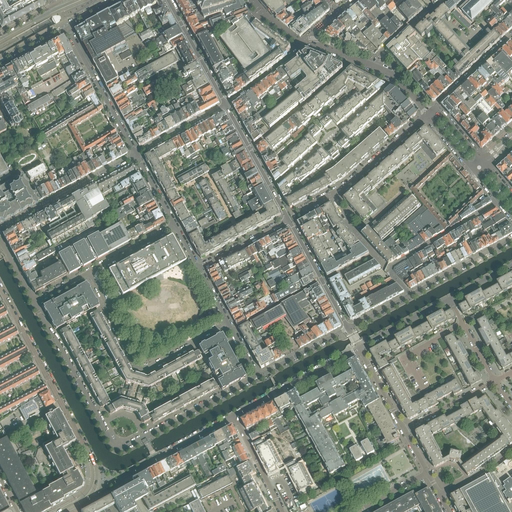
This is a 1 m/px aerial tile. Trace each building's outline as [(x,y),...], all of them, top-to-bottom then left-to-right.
[(45,4),(42,0),(0,0),(0,26),(1,28),(34,10),(35,10),(45,4)] [(130,19),(139,14),(141,18),(148,30),(149,29),(153,37),(154,36),(150,29),(144,17),(141,13),(134,0),(130,0),(123,5),(130,19)] [(152,8),(149,1),(148,0),(134,0),(141,13),(146,11),(145,12),(147,15),(149,16),(152,14),(155,12),(154,10),(154,9),(151,10),(151,9),(149,9),(152,8)] [(160,8),(158,4),(155,0),(148,0),(149,1),(152,8),(157,5),(158,9),(160,8)] [(190,5),(194,4),(192,0),(188,0),(177,3),(180,9),(190,5)] [(198,0),(199,2),(194,4),(190,5),(180,9),(181,10),(191,7),(196,5),(197,6),(198,7),(198,8),(199,10),(201,9),(202,14),(239,2),(238,1),(237,0),(198,0)] [(260,0),(261,1),(262,3),(274,16),(275,14),(277,17),(286,11),(284,8),(286,6),(281,0),(280,0),(260,0)] [(301,9),(315,0),(300,0),(300,1),(296,5),(300,10),(301,9)] [(305,15),(308,13),(311,11),(313,10),(311,7),(313,5),(314,4),(316,8),(319,6),(324,2),(323,0),(315,0),(301,9),(305,15)] [(374,9),(366,0),(363,0),(361,2),(360,2),(370,13),(373,11),(373,10),(374,9)] [(391,13),(380,0),(366,0),(374,9),(373,10),(373,11),(374,12),(377,15),(374,18),(380,25),(383,22),(382,20),(391,13)] [(396,8),(392,3),(390,1),(387,3),(384,0),(380,0),(391,13),(392,15),(401,24),(406,20),(396,8)] [(423,10),(413,0),(404,0),(402,2),(401,3),(396,8),(406,20),(408,22),(423,10)] [(456,7),(450,0),(444,6),(450,13),(453,10),(452,10),(456,7)] [(471,23),(493,3),(489,0),(470,0),(460,10),(471,23)] [(511,18),(509,15),(502,9),(507,3),(505,1),(504,0),(499,0),(493,6),(511,25),(511,18)] [(166,6),(164,1),(158,4),(160,8),(161,9),(166,6)] [(224,17),(246,9),(242,1),(239,2),(202,14),(196,16),(200,26),(206,24),(205,19),(212,17),(213,21),(224,17)] [(330,10),(327,6),(324,2),(319,6),(326,14),(329,11),(330,10)] [(380,25),(374,18),(370,13),(360,2),(355,7),(364,18),(371,25),(373,27),(373,26),(383,38),(388,33),(380,25)] [(137,31),(130,19),(123,5),(116,8),(109,12),(120,32),(123,38),(136,31),(137,31)] [(202,14),(201,9),(199,10),(193,11),(192,9),(198,8),(198,7),(197,6),(196,5),(191,7),(181,10),(186,19),(196,16),(202,14)] [(158,17),(169,11),(166,6),(161,9),(155,13),(158,17)] [(282,23),(294,14),(295,14),(292,10),(293,10),(296,8),(294,6),(291,8),(286,11),(277,17),(276,17),(277,18),(276,18),(282,23)] [(326,14),(319,6),(316,8),(318,10),(315,12),(321,19),(326,14)] [(456,36),(443,23),(446,20),(448,22),(450,20),(448,17),(448,18),(447,17),(450,14),(450,13),(444,6),(442,8),(442,7),(430,18),(429,17),(416,29),(415,31),(423,40),(424,40),(422,38),(425,35),(426,36),(425,36),(428,38),(430,36),(428,34),(433,29),(436,32),(448,44),(456,36)] [(511,28),(511,25),(493,6),(490,9),(495,15),(491,18),(492,19),(486,24),(492,29),(495,26),(496,26),(498,25),(495,22),(499,19),(503,24),(510,30),(511,28)] [(364,18),(355,7),(353,9),(351,11),(360,21),(364,18)] [(238,22),(244,19),(250,16),(246,9),(224,17),(213,21),(210,22),(213,30),(216,29),(217,30),(219,29),(219,28),(222,27),(223,28),(231,24),(238,22)] [(471,26),(456,10),(455,11),(455,10),(452,14),(468,30),(471,27),(470,26),(471,26)] [(172,16),(171,15),(169,11),(158,17),(161,24),(163,26),(168,23),(167,19),(172,16)] [(321,19),(315,12),(313,14),(311,11),(308,13),(316,23),(321,19)] [(368,31),(360,22),(360,21),(351,11),(347,14),(346,15),(354,23),(361,32),(364,35),(368,31)] [(120,32),(109,12),(98,18),(106,33),(108,37),(109,38),(115,34),(120,32)] [(316,23),(308,13),(305,15),(307,18),(305,20),(311,27),(316,23)] [(403,27),(401,24),(392,15),(391,13),(382,20),(383,22),(380,25),(388,33),(391,37),(398,32),(403,27)] [(298,23),(296,21),(299,19),(294,14),(282,23),(287,27),(290,29),(298,23)] [(361,32),(354,23),(346,15),(341,19),(339,20),(350,33),(354,36),(355,37),(361,32)] [(178,28),(174,19),(172,16),(167,19),(168,23),(171,27),(173,31),(178,28)] [(200,26),(196,16),(186,19),(191,29),(200,26)] [(291,50),(290,49),(262,28),(257,24),(255,22),(250,17),(250,16),(244,19),(245,20),(239,24),(238,22),(231,24),(232,25),(234,28),(220,38),(245,71),(243,73),(241,75),(243,77),(244,76),(250,84),(287,56),(287,55),(286,54),(287,54),(291,50)] [(311,27),(305,20),(302,17),(299,19),(296,21),(298,23),(306,32),(311,27)] [(123,38),(120,32),(115,34),(109,38),(108,37),(106,33),(98,18),(87,24),(95,39),(84,45),(86,48),(89,54),(92,59),(94,62),(106,56),(115,51),(117,54),(121,51),(122,53),(129,49),(126,44),(123,38)] [(499,19),(496,21),(498,23),(498,22),(501,24),(499,26),(500,27),(506,34),(510,30),(503,24),(499,19)] [(345,37),(350,33),(339,20),(334,24),(333,25),(345,37)] [(213,31),(213,30),(210,22),(207,23),(206,24),(200,26),(191,29),(196,38),(197,39),(207,34),(208,34),(207,34),(208,34),(210,33),(213,31)] [(306,32),(298,23),(290,29),(300,37),(306,32)] [(87,24),(77,29),(76,30),(80,38),(80,39),(82,42),(82,41),(83,44),(84,45),(95,39),(87,24)] [(351,46),(354,36),(350,33),(345,37),(333,25),(328,30),(335,35),(343,43),(351,46)] [(381,48),(391,37),(388,33),(383,38),(373,26),(373,27),(368,31),(364,35),(361,32),(355,37),(358,41),(368,52),(375,55),(378,51),(381,48)] [(506,34),(500,27),(499,26),(493,31),(494,31),(501,38),(501,39),(506,34)] [(161,48),(183,37),(178,28),(173,31),(157,40),(161,48)] [(429,54),(420,43),(423,40),(415,31),(414,30),(413,31),(409,28),(386,49),(390,53),(389,53),(407,73),(418,63),(422,67),(425,64),(427,62),(424,59),(429,54)] [(153,37),(149,29),(148,30),(139,35),(143,42),(153,37)] [(335,35),(328,30),(325,33),(325,34),(332,39),(335,35)] [(461,76),(482,56),(499,40),(501,38),(494,31),(491,34),(490,33),(488,31),(485,33),(488,35),(470,52),(456,36),(448,44),(459,57),(462,59),(457,64),(455,62),(453,64),(455,66),(456,67),(453,70),(456,73),(460,77),(461,76)] [(224,64),(211,39),(214,37),(212,35),(209,37),(209,36),(208,34),(207,34),(208,34),(207,34),(197,39),(214,70),(224,64)] [(80,69),(63,37),(51,44),(60,60),(65,69),(66,71),(69,76),(75,73),(80,70),(80,69)] [(174,48),(186,42),(186,41),(183,37),(161,48),(163,52),(159,54),(160,57),(164,55),(174,49),(174,48)] [(368,52),(358,41),(356,48),(368,52)] [(196,60),(192,53),(186,43),(186,42),(174,48),(174,49),(176,49),(185,66),(186,67),(197,62),(196,60)] [(511,43),(511,42),(501,50),(511,61),(511,43)] [(60,60),(51,44),(45,47),(47,50),(56,66),(59,65),(57,61),(60,60)] [(57,68),(56,66),(47,50),(45,47),(40,50),(34,53),(28,56),(36,72),(40,77),(57,68)] [(304,102),(334,76),(340,71),(343,68),(343,66),(333,61),(306,50),(286,65),(282,69),(285,73),(295,87),(293,88),(296,92),(304,102)] [(511,61),(501,50),(491,60),(507,77),(511,72),(511,61)] [(132,56),(129,51),(120,56),(123,61),(132,56)] [(180,61),(174,51),(172,52),(172,53),(168,56),(173,65),(180,61)] [(453,75),(446,68),(437,58),(432,53),(431,52),(429,54),(424,59),(427,62),(425,64),(430,70),(432,72),(434,70),(450,86),(460,77),(456,73),(453,75)] [(36,72),(28,56),(22,60),(24,63),(28,70),(31,69),(33,73),(36,72)] [(116,73),(114,70),(111,65),(109,61),(108,59),(106,56),(94,62),(99,72),(99,71),(102,76),(105,82),(104,82),(107,86),(117,80),(119,79),(117,75),(117,76),(115,73),(116,73)] [(173,65),(168,56),(163,58),(168,67),(173,65)] [(168,67),(163,58),(159,61),(164,70),(168,67)] [(227,70),(226,67),(230,65),(231,67),(232,67),(233,66),(235,67),(238,65),(236,64),(237,63),(234,59),(224,64),(214,70),(217,77),(226,70),(227,70)] [(28,70),(24,63),(22,60),(17,62),(25,78),(28,76),(25,72),(28,70)] [(507,77),(491,60),(486,65),(504,84),(509,80),(507,77)] [(164,70),(159,61),(154,63),(159,72),(164,70)] [(25,78),(17,62),(11,66),(29,100),(30,99),(32,99),(35,97),(32,90),(31,88),(30,87),(25,78)] [(204,75),(202,71),(197,62),(186,67),(186,69),(184,70),(178,73),(178,74),(167,81),(170,86),(182,80),(181,79),(184,77),(185,79),(183,80),(186,86),(194,82),(194,81),(204,75)] [(159,72),(154,63),(151,65),(150,66),(153,72),(154,75),(159,72)] [(411,77),(421,68),(422,67),(418,63),(407,73),(411,77)] [(486,65),(482,69),(504,94),(505,95),(510,90),(507,87),(504,90),(501,87),(504,84),(486,65)] [(29,100),(11,66),(0,71),(0,72),(5,83),(7,82),(7,83),(9,82),(7,80),(8,80),(7,79),(9,77),(11,81),(17,91),(20,97),(22,101),(24,105),(30,103),(28,100),(29,100)] [(153,72),(150,66),(135,75),(135,76),(138,80),(142,78),(148,75),(153,72)] [(250,84),(244,76),(243,77),(241,75),(239,76),(232,67),(231,67),(229,68),(228,69),(231,74),(234,78),(234,79),(235,81),(236,82),(242,90),(250,84)] [(354,77),(357,70),(352,68),(348,71),(354,77)] [(425,77),(427,75),(426,74),(421,68),(411,77),(415,81),(418,86),(422,82),(425,80),(424,78),(425,77)] [(295,87),(285,73),(282,69),(277,72),(287,87),(290,91),(293,88),(295,87)] [(504,94),(482,69),(477,73),(500,98),(504,94)] [(231,74),(229,75),(226,70),(217,77),(223,87),(234,79),(234,78),(231,74)] [(358,87),(362,78),(364,74),(357,70),(354,77),(352,81),(355,83),(354,85),(358,87)] [(450,86),(434,70),(432,72),(430,70),(426,74),(427,75),(425,77),(442,94),(450,86)] [(354,85),(355,83),(352,81),(354,77),(348,71),(335,82),(343,91),(346,88),(349,92),(353,89),(354,91),(356,89),(362,96),(368,91),(366,89),(361,86),(361,88),(358,87),(354,85)] [(17,91),(11,81),(9,82),(7,83),(7,82),(5,83),(0,72),(0,101),(10,97),(12,95),(13,94),(14,94),(16,93),(17,91)] [(71,79),(71,80),(74,86),(86,78),(82,72),(72,79),(71,79)] [(287,87),(277,72),(274,74),(284,89),(287,87)] [(123,83),(131,78),(129,73),(119,79),(117,80),(107,86),(109,91),(123,83)] [(500,98),(477,73),(472,77),(491,98),(497,105),(500,102),(502,100),(500,98)] [(284,89),(274,74),(271,76),(277,85),(279,87),(278,87),(282,91),(284,89)] [(366,89),(371,78),(364,74),(362,78),(358,87),(361,88),(361,86),(366,89)] [(187,96),(209,85),(204,75),(194,81),(194,82),(186,86),(182,88),(187,96)] [(126,87),(138,80),(135,76),(131,78),(123,83),(125,85),(126,87)] [(280,93),(275,86),(277,85),(271,76),(266,80),(280,99),(282,97),(280,94),(280,93)] [(442,94),(425,77),(424,78),(425,80),(422,82),(430,90),(437,98),(442,94)] [(491,98),(472,77),(468,82),(486,102),(491,98)] [(69,98),(89,85),(86,78),(74,86),(72,87),(70,89),(67,91),(65,92),(69,98)] [(368,91),(373,87),(379,82),(371,78),(366,89),(368,91)] [(233,84),(232,83),(235,81),(234,79),(223,87),(228,97),(230,97),(236,94),(242,90),(236,82),(233,84)] [(280,99),(266,80),(262,84),(275,102),(280,99)] [(343,91),(335,82),(324,92),(331,101),(334,98),(335,99),(340,95),(340,94),(343,91)] [(377,92),(385,85),(379,82),(373,87),(377,92)] [(430,90),(422,82),(418,86),(426,94),(430,90)] [(486,102),(468,82),(461,88),(476,106),(484,115),(488,120),(496,113),(491,108),(486,102)] [(122,90),(121,88),(125,85),(123,83),(109,91),(112,96),(122,90)] [(145,93),(149,90),(153,88),(151,84),(143,89),(145,93)] [(275,102),(262,84),(257,87),(263,97),(265,95),(269,99),(272,104),(275,102)] [(69,98),(72,102),(73,101),(80,97),(92,90),(89,85),(69,98)] [(202,99),(213,92),(209,85),(187,96),(185,97),(187,100),(190,106),(196,102),(195,102),(194,99),(200,96),(202,99)] [(116,104),(135,92),(138,90),(136,87),(134,86),(123,93),(123,91),(122,90),(112,96),(113,97),(114,99),(116,104)] [(260,99),(263,97),(257,87),(251,91),(258,100),(257,100),(259,102),(261,105),(263,109),(265,107),(266,107),(262,101),(260,99)] [(366,102),(372,96),(377,92),(373,87),(368,91),(362,96),(362,97),(365,101),(366,102)] [(414,111),(411,107),(410,107),(408,106),(408,105),(408,104),(399,93),(398,93),(398,92),(397,92),(396,91),(396,92),(395,91),(396,90),(390,88),(384,94),(383,105),(383,107),(384,106),(385,107),(384,108),(389,113),(389,114),(395,120),(394,120),(401,128),(416,115),(414,111)] [(476,106),(461,88),(454,95),(470,112),(476,106)] [(86,99),(94,94),(92,90),(80,97),(82,102),(86,99)] [(437,98),(430,90),(426,94),(432,101),(434,101),(437,98)] [(261,105),(259,102),(257,100),(258,100),(251,91),(245,96),(252,106),(254,110),(256,108),(257,110),(261,107),(259,106),(261,105)] [(119,108),(131,101),(134,99),(138,96),(135,92),(116,104),(119,108)] [(199,108),(217,98),(213,92),(202,99),(201,99),(204,103),(202,104),(202,103),(201,103),(200,100),(195,102),(196,102),(199,108)] [(270,128),(298,105),(299,104),(300,105),(304,102),(296,92),(270,113),(268,111),(261,117),(262,119),(270,128)] [(331,101),(324,92),(315,99),(323,109),(327,105),(330,108),(334,104),(331,101)] [(97,100),(96,98),(94,94),(86,99),(88,102),(90,101),(91,103),(92,104),(97,100)] [(365,101),(362,97),(359,94),(357,95),(357,94),(354,96),(361,104),(365,101)] [(52,100),(49,95),(45,97),(50,105),(54,103),(52,100)] [(187,121),(176,101),(173,95),(168,98),(166,95),(163,97),(167,104),(168,104),(170,107),(171,107),(175,113),(181,124),(187,121)] [(454,95),(449,99),(457,108),(459,106),(461,108),(460,108),(459,109),(465,116),(466,116),(469,119),(475,125),(478,122),(477,121),(477,120),(471,113),(470,112),(454,95)] [(249,109),(248,110),(250,113),(251,114),(252,115),(256,112),(254,110),(252,106),(245,96),(240,99),(244,105),(245,106),(246,105),(249,109)] [(361,104),(354,96),(350,100),(357,108),(361,104)] [(17,112),(16,110),(15,110),(12,105),(14,104),(11,98),(10,97),(0,101),(2,106),(4,109),(3,109),(10,120),(8,121),(9,123),(11,127),(14,126),(15,126),(17,127),(19,126),(20,123),(23,121),(21,117),(19,118),(16,113),(17,112)] [(50,105),(45,97),(41,99),(46,107),(50,105)] [(160,109),(157,104),(158,103),(155,98),(146,104),(149,109),(151,108),(153,113),(159,110),(159,111),(161,114),(162,117),(168,113),(166,109),(165,107),(161,110),(160,108),(160,109)] [(195,116),(190,106),(187,100),(186,101),(185,101),(183,98),(181,99),(192,118),(195,116)] [(201,113),(219,103),(217,98),(199,108),(201,113)] [(511,121),(497,105),(491,98),(486,102),(491,108),(494,106),(500,113),(498,115),(507,126),(511,121)] [(46,107),(41,99),(37,101),(42,109),(46,107)] [(138,110),(146,104),(144,99),(143,99),(134,106),(122,113),(124,118),(138,110)] [(192,118),(181,99),(180,100),(180,99),(176,101),(187,121),(192,118)] [(236,111),(244,105),(240,99),(233,104),(233,106),(236,111)] [(323,109),(315,99),(307,106),(310,110),(309,110),(309,111),(309,112),(310,112),(313,115),(314,117),(323,109)] [(383,110),(383,107),(383,105),(378,99),(371,105),(370,106),(371,107),(377,114),(378,115),(383,110)] [(457,108),(449,99),(442,105),(451,115),(456,111),(455,110),(457,108)] [(357,108),(350,100),(346,103),(353,111),(357,108)] [(42,109),(37,101),(33,104),(38,112),(42,109)] [(122,113),(134,106),(132,104),(131,101),(119,108),(122,113)] [(201,113),(199,108),(196,102),(190,106),(195,116),(201,113)] [(511,120),(511,111),(509,109),(506,112),(503,109),(505,108),(500,102),(497,105),(511,121),(511,120)] [(353,111),(346,103),(342,107),(349,115),(353,111)] [(38,112),(33,104),(29,106),(34,114),(38,112)] [(248,110),(249,109),(246,105),(245,106),(244,105),(236,111),(239,116),(248,110)] [(34,114),(29,106),(26,108),(30,116),(34,114)] [(309,110),(310,110),(307,106),(303,110),(302,110),(309,118),(313,115),(310,112),(309,112),(309,111),(309,110)] [(349,115),(342,107),(341,106),(333,113),(333,114),(341,122),(349,115)] [(175,113),(171,107),(170,107),(166,109),(168,113),(169,116),(175,113)] [(377,114),(371,107),(367,110),(374,118),(376,116),(375,115),(377,114)] [(136,117),(140,114),(146,111),(147,110),(146,108),(139,112),(138,110),(124,118),(127,122),(136,117)] [(248,110),(239,116),(240,117),(244,125),(254,117),(253,116),(252,115),(251,114),(251,115),(252,117),(251,117),(250,115),(249,116),(248,115),(250,113),(248,110)] [(303,126),(310,120),(309,118),(302,110),(298,114),(298,113),(294,116),(303,126)] [(374,118),(367,110),(363,114),(369,121),(371,120),(374,118)] [(142,119),(146,117),(147,116),(148,115),(146,111),(140,114),(141,116),(137,118),(136,117),(127,122),(128,126),(136,122),(138,121),(142,119)] [(460,115),(457,112),(456,111),(451,115),(455,120),(460,115)] [(176,127),(169,116),(168,113),(162,117),(170,130),(176,127)] [(181,124),(175,113),(169,116),(176,127),(181,124)] [(219,123),(222,122),(221,121),(224,120),(223,120),(227,117),(225,114),(223,113),(212,120),(215,126),(218,127),(219,128),(220,128),(219,126),(220,125),(219,123)] [(498,115),(496,113),(488,120),(500,132),(506,127),(507,126),(498,115)] [(162,135),(154,122),(151,115),(150,114),(148,115),(147,116),(149,120),(153,129),(152,129),(153,130),(157,137),(162,135)] [(170,130),(162,117),(161,114),(157,116),(158,117),(166,132),(170,130)] [(262,120),(259,117),(258,114),(254,117),(244,125),(247,131),(254,126),(258,123),(262,120)] [(341,122),(333,114),(329,117),(328,116),(327,117),(324,114),(319,119),(318,119),(318,120),(321,123),(320,124),(324,128),(332,122),(333,122),(337,126),(341,122)] [(369,121),(363,114),(359,118),(366,126),(368,123),(367,123),(369,121)] [(461,127),(469,119),(466,116),(465,116),(463,118),(460,115),(455,120),(461,127)] [(484,115),(477,121),(478,122),(483,127),(493,139),(500,132),(488,120),(484,115)] [(303,126),(294,116),(290,120),(297,128),(298,130),(303,126)] [(166,132),(158,117),(156,118),(157,120),(154,122),(162,135),(166,132)] [(228,119),(227,117),(223,120),(224,120),(221,121),(222,122),(219,123),(220,125),(221,127),(230,122),(228,119)] [(366,126),(359,118),(354,121),(361,128),(362,127),(363,128),(366,126)] [(471,128),(475,125),(469,119),(461,127),(467,133),(472,129),(471,128)] [(221,133),(219,128),(218,127),(215,126),(212,120),(206,123),(202,125),(207,135),(210,139),(214,137),(221,133)] [(297,128),(290,120),(286,123),(292,131),(293,132),(297,128)] [(401,128),(394,120),(390,124),(391,125),(397,132),(401,128)] [(363,130),(361,128),(354,121),(346,128),(354,137),(354,138),(363,130)] [(221,133),(233,127),(230,122),(221,127),(220,128),(219,128),(221,133)] [(397,132),(391,125),(388,122),(385,125),(387,128),(388,128),(393,135),(397,132)] [(477,133),(483,127),(478,122),(475,125),(471,128),(472,129),(467,133),(471,138),(477,133)] [(132,133),(145,126),(144,123),(141,124),(140,124),(138,125),(130,129),(132,133)] [(157,137),(153,130),(151,131),(151,130),(150,127),(151,126),(150,123),(145,126),(147,129),(150,135),(153,139),(157,137)] [(292,131),(286,123),(283,126),(290,136),(292,137),(293,136),(290,133),(292,131)] [(313,138),(320,132),(321,132),(317,127),(316,128),(313,124),(306,130),(306,131),(308,133),(308,134),(308,135),(309,135),(305,139),(312,147),(313,148),(317,144),(313,140),(314,139),(314,138),(313,138)] [(210,139),(207,135),(202,125),(198,128),(203,137),(205,136),(208,141),(206,142),(210,150),(215,147),(214,147),(212,143),(210,139)] [(143,132),(142,130),(146,128),(147,129),(145,126),(132,133),(134,137),(143,133),(143,132)] [(251,138),(264,127),(263,126),(259,129),(258,128),(256,129),(254,126),(247,131),(251,138)] [(254,143),(268,131),(265,126),(264,127),(251,138),(254,143)] [(290,136),(283,126),(274,133),(282,142),(290,136)] [(446,149),(431,132),(426,126),(409,141),(415,148),(412,151),(414,154),(421,148),(433,161),(445,150),(446,149)] [(216,140),(235,131),(233,127),(221,133),(214,137),(216,140)] [(493,139),(483,127),(477,133),(480,135),(481,134),(488,143),(493,139)] [(210,150),(206,142),(203,137),(198,128),(194,130),(200,142),(203,147),(205,146),(208,151),(210,150)] [(350,140),(354,137),(346,128),(342,132),(345,136),(345,137),(339,143),(338,144),(342,148),(343,148),(346,151),(353,145),(350,143),(351,142),(350,141),(350,140)] [(388,128),(387,128),(384,132),(389,138),(393,135),(388,128)] [(137,142),(150,135),(147,129),(144,131),(146,134),(144,135),(143,133),(134,137),(137,142)] [(342,179),(346,176),(351,172),(350,172),(354,169),(357,166),(362,162),(362,161),(368,156),(369,156),(373,152),(379,146),(380,146),(385,142),(384,142),(387,139),(388,140),(388,139),(380,129),(354,152),(351,154),(349,156),(346,159),(334,169),(332,166),(321,172),(322,173),(320,174),(309,184),(304,187),(294,192),(291,194),(284,198),(288,205),(289,206),(292,207),(342,179)] [(200,142),(194,130),(189,132),(200,151),(202,150),(198,142),(198,141),(199,143),(200,142)] [(219,147),(238,137),(235,131),(216,140),(217,141),(216,142),(218,145),(219,147)] [(200,151),(189,132),(185,134),(195,154),(200,151)] [(282,142),(274,133),(265,140),(273,149),(282,142)] [(488,143),(481,134),(480,135),(477,133),(471,138),(480,148),(482,148),(488,143)] [(106,143),(108,142),(109,143),(118,138),(116,134),(111,137),(106,139),(102,142),(98,145),(96,146),(97,149),(98,149),(106,144),(106,143)] [(195,154),(185,134),(181,137),(191,156),(190,157),(191,159),(192,158),(193,159),(197,157),(195,154)] [(141,146),(153,139),(150,135),(137,142),(139,146),(141,146)] [(191,156),(181,137),(177,139),(185,155),(186,159),(190,157),(191,156)] [(231,147),(240,141),(238,137),(219,147),(222,152),(227,149),(226,147),(230,145),(231,147)] [(104,152),(120,142),(118,138),(109,143),(104,146),(105,148),(102,150),(104,152)] [(312,147),(305,139),(304,138),(296,145),(297,147),(304,154),(312,147)] [(185,155),(177,139),(172,141),(177,151),(178,152),(178,153),(178,154),(179,154),(180,156),(180,157),(181,158),(185,155)] [(265,140),(264,141),(268,147),(270,149),(272,152),(273,151),(272,150),(273,149),(265,140)] [(174,153),(177,151),(172,141),(162,147),(165,153),(169,161),(176,157),(174,153)] [(246,152),(241,142),(240,141),(231,147),(230,145),(226,147),(227,149),(222,152),(225,157),(229,155),(231,153),(234,158),(236,157),(245,152),(246,152)] [(412,151),(415,148),(409,141),(397,151),(405,160),(407,158),(408,159),(411,156),(414,154),(412,151)] [(112,152),(123,146),(120,142),(104,152),(107,156),(108,156),(112,153),(112,152)] [(86,145),(85,146),(81,149),(83,153),(85,152),(89,150),(86,145)] [(127,154),(125,151),(123,147),(123,146),(112,152),(112,153),(116,160),(127,154)] [(169,161),(165,153),(162,147),(145,157),(151,168),(161,163),(159,160),(162,159),(165,163),(169,161)] [(304,154),(297,147),(293,150),(300,158),(304,154)] [(341,156),(340,156),(337,152),(338,152),(334,147),(327,154),(327,153),(326,153),(325,153),(322,149),(317,153),(318,153),(325,162),(329,158),(330,159),(331,159),(332,159),(333,160),(334,162),(341,156)] [(90,151),(92,150),(91,149),(89,150),(85,152),(86,154),(88,158),(89,160),(94,157),(94,156),(92,156),(90,151)] [(300,158),(293,150),(289,154),(296,161),(300,158)] [(270,154),(268,151),(267,152),(266,151),(260,155),(263,159),(272,153),(272,152),(270,153),(270,154)] [(405,160),(397,151),(385,161),(393,170),(397,167),(398,168),(401,165),(403,166),(404,166),(402,164),(403,164),(402,163),(405,160)] [(111,162),(108,156),(107,156),(104,152),(100,154),(107,165),(111,162)] [(242,168),(252,162),(247,153),(246,152),(245,152),(236,157),(236,158),(237,160),(232,163),(228,165),(232,173),(233,173),(235,171),(238,170),(242,168)] [(277,159),(274,153),(273,153),(272,153),(263,159),(266,165),(277,159)] [(325,162),(318,153),(310,161),(317,169),(318,170),(326,163),(325,162)] [(95,171),(89,160),(88,158),(86,160),(83,154),(80,155),(91,174),(95,171)] [(107,165),(100,154),(96,157),(102,167),(107,165)] [(296,161),(289,154),(285,157),(292,165),(296,161)] [(91,174),(80,155),(75,158),(86,176),(91,174)] [(102,167),(96,157),(94,157),(89,160),(95,171),(102,167)] [(292,165),(285,157),(283,159),(281,161),(288,169),(292,165)] [(86,176),(75,158),(72,159),(76,166),(77,166),(77,168),(75,170),(81,179),(86,176)] [(280,164),(279,162),(277,159),(266,165),(269,170),(280,164)] [(511,165),(506,159),(503,162),(508,168),(511,171),(511,165)] [(81,179),(75,170),(75,168),(73,165),(70,161),(66,163),(77,181),(81,179)] [(288,169),(281,161),(279,162),(280,164),(282,167),(280,168),(285,174),(289,170),(288,169)] [(317,169),(310,161),(306,164),(313,172),(315,170),(317,169)] [(384,180),(389,176),(388,175),(393,170),(385,161),(372,173),(373,174),(379,182),(383,179),(384,180)] [(256,170),(254,166),(252,162),(242,168),(246,175),(245,176),(256,170)] [(508,168),(503,162),(502,163),(496,168),(501,174),(508,168)] [(64,165),(60,167),(62,171),(70,185),(77,181),(66,163),(63,164),(64,165)] [(167,174),(164,169),(165,168),(163,166),(162,166),(161,163),(151,168),(157,180),(167,174)] [(209,172),(204,163),(200,166),(204,175),(209,172)] [(60,190),(51,173),(47,175),(46,173),(47,172),(43,164),(25,174),(23,175),(27,183),(33,194),(38,202),(40,201),(60,190)] [(138,173),(132,164),(129,166),(134,176),(138,173)] [(271,174),(280,168),(282,167),(280,164),(269,170),(269,171),(271,174)] [(313,172),(306,164),(302,168),(307,174),(309,176),(313,172)] [(65,187),(61,180),(58,182),(55,175),(55,174),(53,171),(58,168),(57,166),(53,168),(52,168),(52,169),(49,170),(50,170),(50,172),(51,173),(60,190),(65,187)] [(134,176),(129,166),(125,167),(131,177),(134,176)] [(204,175),(200,166),(195,168),(200,177),(204,175)] [(225,180),(229,177),(232,176),(228,168),(229,168),(228,166),(221,169),(222,171),(215,175),(212,177),(213,178),(216,184),(225,180)] [(5,173),(8,171),(6,167),(0,170),(0,175),(0,176),(2,175),(5,173)] [(131,177),(125,167),(122,169),(126,176),(128,175),(128,176),(128,177),(128,178),(128,179),(131,177)] [(200,177),(195,168),(191,171),(195,180),(200,177)] [(285,174),(280,168),(271,174),(275,181),(276,181),(285,174)] [(307,174),(302,168),(297,171),(300,174),(304,179),(309,176),(307,174)] [(505,178),(511,172),(511,171),(508,168),(501,174),(505,178)] [(126,176),(122,169),(119,171),(125,181),(127,179),(127,178),(126,179),(125,178),(125,177),(126,176)] [(249,180),(259,175),(256,170),(245,176),(247,180),(249,179),(249,180)] [(70,185),(62,171),(57,174),(59,177),(60,177),(61,180),(65,187),(70,185)] [(125,181),(119,171),(116,172),(120,179),(121,179),(122,180),(122,181),(121,181),(122,183),(125,181)] [(195,180),(191,171),(186,173),(191,182),(195,180)] [(304,179),(300,174),(297,171),(296,173),(293,175),(297,179),(300,183),(304,179)] [(120,179),(116,172),(113,174),(119,185),(121,183),(121,182),(120,182),(119,181),(119,182),(118,180),(120,179)] [(129,185),(127,182),(128,182),(128,181),(129,180),(132,185),(135,184),(141,181),(138,173),(134,176),(131,177),(128,179),(127,179),(125,181),(122,183),(121,183),(119,185),(116,186),(115,187),(114,187),(114,188),(113,189),(115,193),(117,192),(129,185)] [(191,182),(186,173),(182,176),(187,184),(191,182)] [(369,193),(377,186),(376,185),(379,182),(373,174),(372,173),(361,183),(369,193)] [(473,181),(470,177),(469,176),(467,173),(466,173),(464,174),(462,176),(463,177),(469,184),(473,181)] [(119,185),(113,174),(110,176),(114,183),(115,182),(116,183),(115,184),(116,185),(115,185),(116,186),(119,185)] [(172,184),(170,180),(170,179),(169,176),(168,177),(167,174),(157,180),(163,190),(172,184)] [(297,179),(293,175),(292,174),(284,181),(285,182),(289,186),(297,179)] [(38,202),(33,194),(27,183),(23,175),(22,176),(0,187),(0,222),(36,203),(38,202)] [(252,185),(261,180),(259,175),(249,180),(252,185)] [(114,183),(110,176),(107,177),(113,189),(114,188),(114,187),(115,187),(114,186),(113,185),(112,184),(114,183)] [(187,184),(182,176),(177,178),(182,187),(187,184)] [(113,189),(107,177),(103,179),(107,186),(109,186),(109,187),(110,188),(109,189),(110,190),(113,189)] [(107,186),(103,179),(100,181),(106,192),(109,191),(108,189),(107,190),(107,189),(106,189),(106,187),(107,186)] [(201,189),(210,184),(209,182),(207,183),(206,180),(199,184),(200,187),(201,189)] [(225,180),(216,184),(218,189),(227,184),(225,180)] [(264,185),(261,180),(252,185),(248,188),(251,193),(255,191),(264,185)] [(106,192),(100,181),(97,183),(101,190),(102,189),(103,191),(103,192),(103,194),(106,192)] [(133,201),(132,198),(136,196),(137,198),(148,193),(145,186),(141,181),(135,184),(132,185),(129,185),(117,192),(115,193),(114,194),(117,199),(127,194),(125,189),(129,187),(130,187),(131,186),(131,187),(133,190),(130,192),(132,196),(131,197),(119,203),(121,208),(133,201)] [(294,192),(291,189),(289,186),(285,182),(284,181),(278,187),(284,198),(291,194),(294,192)] [(101,190),(97,183),(94,184),(100,196),(101,195),(103,194),(102,193),(101,193),(100,192),(99,191),(101,190)] [(369,193),(361,183),(343,198),(363,221),(377,210),(365,196),(369,193)] [(109,209),(105,203),(101,195),(100,196),(94,184),(71,197),(76,205),(81,215),(86,223),(89,229),(95,225),(94,223),(111,214),(111,213),(109,209)] [(180,199),(179,197),(183,195),(182,192),(179,194),(178,194),(176,192),(175,190),(179,188),(178,185),(174,187),(172,184),(163,190),(167,197),(171,204),(180,199)] [(211,189),(210,188),(211,187),(210,184),(201,189),(204,194),(211,189)] [(230,188),(227,184),(218,189),(221,193),(230,188)] [(274,202),(264,185),(255,191),(251,193),(243,197),(241,199),(244,205),(245,206),(248,204),(250,207),(253,213),(264,208),(274,202)] [(417,190),(418,189),(415,185),(413,186),(410,189),(413,193),(417,190)] [(232,193),(230,188),(221,193),(223,198),(232,193)] [(206,198),(215,193),(214,191),(212,192),(211,189),(204,194),(206,198)] [(134,211),(133,208),(136,207),(137,204),(139,208),(153,201),(148,193),(137,198),(135,200),(133,201),(121,208),(111,213),(111,214),(116,222),(119,220),(126,216),(134,211)] [(216,198),(215,196),(216,196),(215,193),(206,198),(209,202),(216,198)] [(234,197),(232,193),(223,198),(226,202),(234,197)] [(487,205),(492,202),(484,193),(480,197),(477,200),(473,204),(471,206),(474,209),(476,212),(487,205)] [(380,238),(406,215),(418,204),(410,195),(409,195),(409,196),(384,218),(377,224),(375,222),(372,224),(375,228),(373,230),(372,229),(380,238)] [(76,205),(71,197),(57,205),(54,206),(52,207),(53,210),(56,216),(76,205)] [(183,204),(186,203),(183,197),(180,199),(171,204),(174,209),(183,204)] [(237,202),(234,197),(226,202),(228,207),(237,202)] [(212,207),(220,203),(219,200),(217,201),(216,198),(209,202),(211,207),(212,207)] [(138,215),(155,206),(153,201),(139,208),(136,210),(138,215)] [(239,206),(237,202),(228,207),(231,211),(239,206)] [(260,227),(281,215),(274,202),(264,208),(268,214),(260,218),(259,215),(258,215),(255,217),(260,227)] [(228,216),(220,203),(212,207),(213,210),(213,211),(214,213),(212,214),(217,222),(228,216)] [(343,224),(336,211),(331,203),(320,209),(325,217),(327,221),(324,223),(326,225),(323,227),(323,228),(325,232),(329,229),(327,225),(329,224),(330,226),(331,225),(332,228),(333,229),(337,227),(343,225),(342,224),(343,224)] [(193,218),(189,213),(189,212),(192,211),(190,208),(187,210),(183,204),(174,209),(182,224),(193,218)] [(139,220),(140,220),(157,210),(155,206),(138,215),(133,218),(135,222),(139,220)] [(242,211),(239,206),(231,211),(233,216),(242,211)] [(476,212),(474,209),(471,206),(470,206),(467,209),(471,215),(476,212)] [(56,216),(53,210),(52,207),(47,210),(53,222),(58,219),(56,216)] [(488,218),(499,211),(496,208),(490,211),(478,218),(480,222),(481,222),(484,226),(490,222),(488,218)] [(327,221),(325,217),(320,209),(315,212),(318,218),(323,227),(326,225),(324,223),(327,221)] [(53,222),(47,210),(43,212),(49,224),(53,222)] [(162,219),(157,210),(140,220),(140,221),(144,218),(146,222),(149,221),(150,222),(150,221),(151,224),(162,219)] [(432,215),(429,212),(428,210),(427,210),(425,212),(423,214),(421,216),(420,215),(418,217),(416,218),(426,229),(427,230),(431,228),(434,232),(437,229),(440,233),(445,230),(441,226),(438,222),(435,219),(432,215)] [(244,215),(242,211),(233,216),(236,220),(244,215)] [(490,222),(502,215),(499,211),(488,218),(490,222)] [(49,224),(43,212),(39,215),(45,226),(49,224)] [(318,218),(315,212),(306,217),(308,223),(317,218),(317,219),(318,218)] [(45,226),(39,215),(34,217),(39,226),(40,225),(42,228),(45,226)] [(72,231),(72,230),(74,230),(76,229),(77,227),(78,227),(80,226),(81,225),(82,225),(86,223),(81,215),(78,217),(77,218),(76,218),(73,219),(73,220),(71,220),(69,221),(68,223),(67,222),(65,224),(64,225),(63,225),(60,226),(60,227),(58,227),(56,228),(56,230),(54,230),(52,231),(51,232),(50,232),(46,234),(51,242),(54,240),(55,239),(56,239),(59,238),(59,237),(61,237),(63,236),(64,234),(65,235),(67,233),(68,232),(69,232),(72,231)] [(491,228),(505,219),(502,215),(490,222),(484,226),(482,227),(484,231),(487,230),(489,229),(491,228)] [(126,216),(119,220),(121,224),(123,229),(131,224),(126,216)] [(39,226),(34,217),(31,219),(36,228),(39,226)] [(260,227),(255,217),(251,219),(250,218),(248,220),(249,221),(244,223),(249,232),(260,227)] [(308,223),(306,217),(297,222),(300,227),(308,223)] [(449,228),(462,220),(460,217),(456,219),(453,222),(448,227),(447,228),(449,228)] [(198,229),(196,225),(197,225),(196,222),(195,223),(193,218),(182,224),(188,235),(197,230),(198,229)] [(209,223),(206,218),(198,223),(201,228),(207,225),(209,223)] [(303,233),(319,223),(317,219),(317,218),(308,223),(300,227),(303,233)] [(429,240),(422,233),(426,229),(416,218),(405,227),(415,238),(407,243),(405,240),(402,242),(403,246),(408,252),(416,248),(429,240)] [(484,226),(481,222),(480,222),(478,218),(474,220),(479,229),(482,227),(484,226)] [(31,219),(27,221),(30,226),(32,229),(34,229),(36,228),(31,219)] [(153,229),(164,223),(162,219),(151,224),(152,224),(151,225),(153,229)] [(500,229),(509,223),(505,219),(491,228),(494,232),(497,230),(496,228),(498,226),(500,229)] [(479,229),(474,220),(471,223),(475,231),(476,230),(479,229)] [(23,223),(19,225),(22,231),(24,234),(24,233),(27,239),(34,235),(32,233),(33,232),(32,230),(32,229),(30,226),(27,221),(23,223)] [(249,232),(244,223),(241,225),(240,224),(237,225),(238,226),(237,227),(234,228),(237,234),(239,238),(242,237),(249,232)] [(326,233),(325,232),(323,228),(323,229),(319,223),(303,233),(309,243),(318,238),(326,233)] [(475,231),(471,223),(466,225),(471,234),(473,237),(479,234),(476,230),(475,231)] [(511,233),(511,227),(511,226),(509,223),(500,229),(498,230),(504,238),(511,233)] [(108,253),(130,242),(130,241),(126,234),(123,229),(121,224),(120,224),(104,233),(99,235),(99,236),(97,234),(58,255),(61,260),(64,265),(68,272),(69,275),(74,272),(79,269),(91,263),(101,257),(108,253)] [(153,229),(151,225),(150,224),(143,228),(146,233),(153,229)] [(15,227),(3,234),(5,238),(9,235),(17,231),(20,236),(24,234),(22,231),(19,225),(15,227)] [(146,233),(143,228),(142,225),(140,226),(136,228),(134,229),(138,237),(146,233)] [(356,239),(349,231),(343,225),(337,227),(340,231),(336,234),(347,246),(345,247),(343,248),(345,253),(360,245),(356,239)] [(471,234),(466,225),(462,227),(466,234),(467,236),(471,234)] [(466,234),(462,227),(455,232),(458,239),(466,234)] [(239,238),(237,234),(234,228),(230,231),(229,230),(227,231),(227,232),(223,234),(228,244),(239,238)] [(282,235),(290,231),(288,228),(287,228),(277,233),(281,241),(284,239),(282,235)] [(384,245),(382,243),(368,228),(361,235),(388,264),(396,259),(384,245)] [(437,235),(434,232),(431,228),(427,230),(433,237),(437,235)] [(138,237),(134,229),(132,230),(128,232),(128,233),(126,234),(130,241),(138,237)] [(433,237),(427,230),(426,229),(422,233),(429,240),(433,237)] [(203,239),(202,236),(201,237),(197,230),(188,235),(195,249),(205,243),(202,239),(203,239)] [(494,244),(489,235),(490,234),(487,230),(484,231),(483,232),(483,231),(481,233),(483,235),(485,233),(487,236),(485,237),(481,239),(479,234),(473,237),(481,251),(494,244)] [(504,238),(498,230),(497,230),(494,232),(499,241),(504,238)] [(9,235),(5,238),(5,239),(7,243),(20,236),(17,231),(9,235)] [(461,245),(458,239),(455,232),(450,235),(457,247),(461,245)] [(499,241),(494,232),(490,234),(489,235),(494,244),(499,241)] [(20,236),(7,243),(10,248),(20,242),(27,239),(24,233),(24,234),(20,236)] [(45,234),(42,235),(45,239),(47,243),(50,249),(53,248),(49,241),(50,241),(45,233),(45,234)] [(228,244),(223,234),(219,237),(219,236),(216,237),(217,238),(213,240),(218,250),(228,244)] [(472,255),(467,245),(465,242),(469,240),(467,236),(466,234),(458,239),(461,245),(468,258),(472,255)] [(481,251),(473,237),(471,234),(467,236),(469,240),(465,242),(467,245),(470,243),(476,254),(481,251)] [(270,253),(294,239),(292,235),(284,239),(281,241),(278,243),(279,245),(274,248),(273,245),(268,248),(268,249),(270,253)] [(277,243),(273,235),(269,238),(273,245),(277,243)] [(457,247),(450,235),(446,237),(453,249),(454,249),(457,247)] [(152,279),(185,261),(172,236),(126,261),(108,270),(122,296),(152,280),(152,279)] [(453,249),(446,237),(442,240),(447,249),(449,252),(453,249)] [(273,245),(269,238),(264,240),(268,248),(273,245)] [(331,261),(318,238),(309,243),(321,266),(331,261)] [(399,248),(396,243),(395,243),(391,238),(390,239),(388,241),(387,242),(393,249),(393,248),(400,257),(405,254),(399,248)] [(268,259),(287,248),(287,249),(296,244),(294,239),(270,253),(268,254),(266,255),(268,259)] [(201,259),(218,250),(213,240),(208,243),(209,243),(206,245),(205,243),(195,249),(201,259)] [(268,249),(268,248),(264,240),(259,243),(266,255),(268,254),(265,249),(266,249),(267,250),(268,249)] [(447,249),(442,240),(438,242),(443,251),(447,249)] [(21,247),(12,252),(13,254),(14,256),(24,251),(27,250),(35,245),(33,241),(23,246),(21,247)] [(20,242),(10,248),(12,251),(12,252),(21,247),(23,246),(20,242)] [(400,257),(393,248),(393,249),(387,242),(386,243),(384,245),(396,259),(400,257)] [(443,251),(438,242),(434,244),(441,257),(441,258),(445,255),(443,251)] [(266,255),(259,243),(254,246),(262,261),(263,264),(268,261),(268,259),(266,255)] [(476,254),(470,243),(467,245),(472,255),(476,254)] [(30,253),(17,260),(20,266),(36,257),(50,250),(46,244),(44,245),(38,249),(37,248),(30,252),(30,253)] [(289,253),(299,248),(296,244),(287,249),(275,256),(278,260),(279,259),(289,253)] [(441,257),(434,244),(431,246),(436,255),(437,257),(438,259),(441,257)] [(350,264),(354,262),(369,254),(360,245),(345,253),(331,261),(321,266),(327,277),(339,270),(342,269),(348,265),(350,264)] [(468,258),(461,245),(457,247),(454,249),(455,249),(454,250),(454,251),(455,252),(455,253),(460,262),(464,260),(468,258)] [(262,261),(254,246),(249,248),(255,261),(257,264),(262,274),(273,268),(270,264),(263,268),(260,262),(262,261)] [(408,252),(403,246),(399,248),(405,254),(408,252)] [(436,255),(431,246),(425,250),(431,260),(432,260),(431,258),(436,255)] [(36,257),(20,266),(21,268),(21,269),(24,273),(25,275),(29,273),(31,275),(34,273),(36,273),(37,271),(38,271),(38,269),(39,268),(39,267),(38,265),(38,263),(37,262),(38,261),(39,262),(55,252),(53,248),(50,249),(50,250),(36,257)] [(255,261),(249,248),(245,250),(251,261),(252,263),(255,261)] [(283,270),(304,258),(299,248),(289,253),(293,260),(281,266),(283,270)] [(460,262),(455,253),(454,253),(453,251),(454,251),(453,249),(449,252),(456,264),(460,262)] [(24,251),(14,256),(17,260),(30,253),(30,252),(28,252),(27,250),(24,251)] [(251,261),(245,250),(224,261),(229,271),(247,261),(248,263),(251,261)] [(431,260),(425,250),(421,252),(427,263),(431,260)] [(427,263),(421,252),(417,255),(423,265),(427,263)] [(456,264),(449,252),(447,253),(447,254),(445,255),(452,267),(456,264)] [(423,265),(417,255),(413,257),(419,267),(423,265)] [(452,267),(445,255),(441,258),(442,259),(444,258),(445,260),(443,261),(447,269),(452,267)] [(419,267),(413,257),(409,259),(413,268),(415,270),(419,267)] [(447,269),(443,261),(442,259),(441,258),(441,257),(438,259),(437,259),(438,262),(437,262),(442,272),(447,269)] [(285,273),(306,261),(304,258),(283,270),(281,266),(278,268),(280,272),(282,271),(283,274),(285,273)] [(413,268),(409,259),(405,262),(410,270),(413,268)] [(442,272),(437,262),(435,259),(433,260),(431,261),(438,274),(442,272)] [(438,274),(431,261),(433,260),(432,260),(431,260),(427,263),(434,276),(436,275),(438,274)] [(234,280),(229,271),(224,261),(216,266),(218,270),(221,274),(223,278),(226,284),(227,283),(230,282),(234,280)] [(289,276),(299,270),(298,270),(308,265),(306,261),(285,273),(288,280),(290,279),(289,276)] [(382,268),(375,261),(374,261),(373,261),(371,262),(376,271),(382,268)] [(376,271),(371,262),(367,264),(372,274),(376,271)] [(411,272),(410,270),(405,262),(395,268),(394,271),(403,281),(409,276),(412,274),(411,272)] [(37,282),(30,285),(35,293),(42,290),(45,288),(50,285),(55,283),(60,280),(67,276),(65,274),(62,267),(61,267),(60,263),(59,263),(60,264),(55,266),(50,268),(46,271),(40,274),(42,279),(38,281),(37,282)] [(434,276),(427,263),(423,265),(430,278),(434,276)] [(372,274),(367,264),(362,267),(367,276),(372,274)] [(300,273),(310,268),(308,265),(298,270),(299,270),(289,276),(290,279),(300,273)] [(430,278),(423,265),(419,267),(426,280),(430,278)] [(218,270),(216,266),(207,270),(210,275),(218,270)] [(367,276),(362,267),(358,269),(363,279),(367,276)] [(426,280),(419,267),(415,270),(422,283),(425,281),(426,280)] [(289,288),(313,275),(310,268),(300,273),(290,279),(288,280),(286,281),(289,288)] [(287,280),(284,274),(280,276),(280,275),(277,269),(268,274),(268,273),(264,276),(271,289),(277,286),(287,280)] [(363,279),(358,269),(353,272),(359,281),(363,279)] [(212,279),(221,274),(218,270),(210,275),(212,279)] [(255,276),(252,270),(243,275),(247,284),(250,282),(248,279),(251,278),(255,276)] [(422,283),(415,270),(411,272),(412,274),(418,285),(422,283)] [(359,281),(353,272),(349,274),(354,283),(359,281)] [(29,273),(25,275),(25,276),(27,280),(30,285),(37,282),(38,281),(34,273),(31,275),(29,273)] [(214,283),(223,278),(221,274),(212,279),(214,283)] [(354,283),(349,274),(345,276),(345,278),(350,286),(354,283)] [(418,285),(412,274),(409,276),(411,277),(412,280),(410,281),(408,280),(405,283),(410,289),(418,285)] [(247,284),(243,275),(239,277),(242,283),(244,282),(246,284),(247,284)] [(278,302),(316,281),(316,280),(313,275),(289,288),(275,295),(274,295),(273,296),(271,297),(275,304),(276,303),(278,302)] [(332,286),(342,280),(340,276),(339,275),(329,281),(332,286)] [(511,288),(505,277),(496,282),(498,285),(490,289),(495,297),(511,288)] [(226,284),(223,278),(214,283),(217,288),(226,284)] [(347,289),(345,285),(342,280),(332,286),(337,295),(347,289)] [(95,308),(100,306),(96,300),(95,300),(89,289),(90,289),(87,282),(42,307),(45,313),(46,313),(50,320),(52,324),(51,324),(55,330),(59,328),(66,324),(88,312),(95,308)] [(230,293),(230,292),(232,291),(234,290),(230,282),(227,283),(229,287),(219,292),(222,297),(230,293)] [(219,292),(229,287),(227,283),(226,284),(217,288),(219,292)] [(404,292),(397,284),(388,289),(388,288),(381,292),(387,301),(404,292)] [(326,297),(323,292),(320,287),(319,285),(317,285),(306,291),(304,292),(308,299),(310,297),(314,304),(326,297)] [(253,293),(250,287),(248,288),(248,287),(245,289),(248,296),(253,293)] [(248,296),(245,289),(243,290),(242,288),(239,290),(244,298),(248,296)] [(342,304),(351,299),(350,297),(351,297),(350,294),(347,289),(337,295),(342,304)] [(495,297),(490,289),(482,293),(481,290),(473,294),(479,306),(495,297)] [(232,297),(236,295),(236,294),(235,291),(230,293),(222,297),(224,302),(232,298),(232,297)] [(265,298),(270,295),(271,295),(268,291),(261,294),(254,298),(255,298),(254,299),(256,303),(258,302),(265,298)] [(310,320),(304,312),(303,312),(302,310),(298,304),(306,300),(308,299),(304,292),(293,298),(282,304),(251,322),(256,331),(257,331),(258,332),(284,317),(286,319),(293,329),(310,320)] [(387,301),(381,292),(377,294),(378,295),(379,297),(384,303),(387,301)] [(384,303),(379,297),(378,295),(377,294),(371,297),(378,306),(384,303)] [(463,314),(474,308),(479,306),(473,294),(465,299),(466,302),(458,306),(463,314)] [(239,301),(236,295),(232,297),(232,298),(224,302),(227,307),(239,301)] [(275,304),(271,297),(270,295),(265,298),(258,302),(259,303),(263,301),(265,304),(270,301),(272,305),(273,305),(275,304)] [(317,309),(329,303),(326,297),(314,304),(313,304),(314,307),(316,310),(317,309)] [(371,310),(378,306),(371,297),(366,300),(365,299),(366,302),(371,310)] [(230,312),(245,303),(244,301),(243,299),(239,301),(227,307),(230,312)] [(232,315),(253,304),(256,303),(254,299),(252,300),(245,303),(230,312),(232,315)] [(355,307),(353,303),(353,302),(352,299),(351,299),(342,304),(346,311),(351,308),(351,309),(355,307)] [(371,310),(366,302),(365,299),(359,302),(365,313),(371,310)] [(307,301),(306,300),(298,304),(302,310),(309,305),(307,301)] [(267,308),(263,301),(259,303),(263,311),(267,308)] [(263,311),(259,303),(258,302),(256,303),(253,304),(256,310),(258,314),(263,311)] [(352,320),(365,313),(359,302),(358,302),(360,306),(356,308),(355,307),(351,309),(351,308),(346,311),(350,320),(352,320)] [(321,315),(332,309),(329,303),(317,309),(318,312),(318,313),(320,316),(321,315)] [(250,313),(256,310),(253,304),(232,315),(235,321),(245,315),(249,313),(250,313)] [(105,324),(103,320),(99,312),(98,313),(95,308),(88,312),(90,315),(89,316),(97,329),(105,324)] [(329,317),(335,314),(332,309),(321,315),(322,318),(323,320),(325,319),(329,317)] [(440,326),(456,318),(452,309),(444,314),(442,311),(434,315),(440,326)] [(338,320),(335,314),(329,317),(333,323),(338,320)] [(247,320),(245,315),(235,321),(237,325),(247,320)] [(424,335),(436,329),(440,326),(434,315),(426,320),(428,323),(420,327),(424,335)] [(333,324),(333,323),(329,317),(325,319),(329,326),(325,328),(328,333),(333,330),(331,325),(333,324)] [(494,333),(489,325),(485,317),(477,321),(481,329),(478,331),(482,339),(494,333)] [(323,336),(313,323),(310,320),(293,329),(295,332),(295,334),(302,331),(300,328),(305,325),(305,326),(308,323),(313,328),(311,330),(318,339),(323,336)] [(340,327),(341,325),(338,320),(333,323),(333,324),(331,325),(333,330),(340,327)] [(254,336),(253,334),(256,331),(251,322),(248,323),(239,329),(246,341),(254,336)] [(328,333),(325,328),(323,323),(319,325),(318,325),(315,322),(313,323),(323,336),(328,333)] [(75,340),(71,332),(68,327),(66,324),(59,328),(61,333),(60,333),(67,345),(75,340)] [(112,336),(110,332),(105,324),(97,329),(103,341),(112,336)] [(314,341),(307,333),(310,330),(308,330),(305,326),(305,325),(300,328),(302,331),(305,334),(311,343),(314,341)] [(408,344),(424,335),(420,327),(412,331),(410,328),(402,333),(408,344)] [(311,330),(310,330),(307,333),(314,341),(318,339),(311,330)] [(246,377),(236,360),(221,333),(215,336),(215,337),(204,343),(204,342),(198,346),(200,350),(204,357),(216,378),(220,386),(222,390),(228,387),(228,386),(239,380),(239,381),(246,377)] [(262,340),(260,336),(259,333),(254,336),(258,343),(262,340)] [(392,353),(404,346),(408,344),(402,333),(394,337),(396,340),(387,345),(392,353)] [(502,349),(500,345),(494,333),(482,339),(487,347),(490,346),(494,354),(502,349)] [(311,343),(305,334),(301,337),(304,341),(302,342),(305,346),(311,343)] [(464,349),(460,341),(457,342),(453,334),(445,339),(453,355),(464,349)] [(119,349),(117,344),(112,336),(103,341),(106,345),(103,347),(105,351),(108,349),(110,354),(119,349)] [(261,348),(258,344),(255,337),(254,336),(246,341),(253,354),(257,352),(256,350),(260,348),(261,348)] [(305,346),(302,342),(304,341),(301,337),(296,341),(300,348),(305,346)] [(285,357),(275,340),(274,338),(269,340),(279,359),(285,357)] [(75,340),(67,345),(73,358),(82,353),(75,340)] [(279,359),(269,340),(265,343),(268,349),(275,362),(279,359)] [(385,357),(392,353),(387,345),(386,342),(370,351),(380,370),(382,370),(392,364),(397,361),(395,359),(388,363),(385,357)] [(275,362),(268,349),(265,351),(263,352),(261,348),(260,348),(256,350),(257,352),(253,354),(261,369),(275,362)] [(126,362),(124,357),(119,349),(110,354),(117,367),(126,362)] [(469,357),(464,349),(453,355),(462,371),(470,366),(466,359),(469,357)] [(511,364),(511,361),(509,355),(506,357),(502,349),(494,354),(496,354),(497,356),(496,357),(499,362),(500,361),(502,364),(500,365),(503,369),(511,364)] [(201,359),(197,351),(195,352),(195,351),(183,357),(188,366),(201,359)] [(87,362),(82,353),(73,358),(80,370),(89,365),(90,364),(89,361),(87,362)] [(188,366),(183,357),(171,364),(176,373),(188,366)] [(347,410),(349,409),(347,406),(357,401),(361,402),(365,408),(380,400),(376,393),(375,394),(370,383),(365,374),(365,375),(359,364),(360,364),(356,358),(347,362),(347,363),(350,369),(351,369),(352,371),(333,381),(331,377),(331,376),(330,376),(317,384),(319,389),(300,399),(299,397),(296,390),(295,391),(286,395),(290,402),(291,401),(294,409),(296,412),(296,413),(294,414),(295,416),(297,415),(300,421),(301,421),(307,431),(306,432),(310,439),(310,438),(316,449),(321,458),(321,457),(327,468),(326,468),(329,474),(330,474),(344,466),(345,466),(341,460),(335,450),(331,441),(330,441),(324,430),(325,430),(321,424),(322,420),(332,414),(334,417),(335,416),(347,410)] [(132,373),(131,371),(126,362),(117,367),(125,381),(131,383),(136,385),(139,375),(132,373)] [(176,373),(171,364),(158,371),(163,380),(176,373)] [(412,401),(403,384),(392,364),(382,370),(384,372),(382,373),(400,407),(412,401)] [(39,375),(35,365),(30,368),(35,377),(39,375)] [(96,378),(94,374),(89,365),(80,370),(87,383),(96,378)] [(474,374),(473,371),(470,366),(462,371),(471,387),(482,381),(477,372),(474,374)] [(35,377),(30,368),(27,370),(31,379),(35,377)] [(31,379),(27,370),(22,372),(27,381),(31,379)] [(148,388),(163,380),(158,371),(147,377),(139,375),(136,385),(148,388)] [(27,381),(22,372),(18,374),(23,383),(27,381)] [(23,383),(18,374),(14,376),(19,385),(23,383)] [(19,385),(14,376),(10,378),(9,379),(14,388),(15,387),(19,385)] [(103,391),(101,387),(96,378),(87,383),(94,396),(103,391)] [(215,388),(217,387),(220,386),(216,378),(213,380),(212,380),(199,387),(204,396),(216,390),(215,388)] [(14,388),(9,379),(4,382),(9,391),(14,388)] [(462,391),(456,380),(440,389),(445,397),(452,393),(454,396),(462,391)] [(9,391),(4,382),(0,384),(5,393),(9,391)] [(204,396),(199,387),(198,388),(197,386),(194,387),(195,389),(187,394),(191,403),(204,396)] [(437,401),(440,400),(445,397),(440,389),(424,398),(425,399),(430,409),(438,404),(437,401)] [(39,396),(45,408),(45,409),(55,404),(48,391),(45,392),(41,394),(39,396)] [(110,403),(108,399),(103,391),(94,396),(100,407),(101,406),(102,408),(105,406),(110,403)] [(31,401),(28,394),(23,396),(26,401),(28,400),(30,402),(31,401)] [(191,403),(187,394),(174,401),(179,410),(191,403)] [(294,409),(291,401),(290,402),(286,395),(281,398),(288,412),(294,409)] [(19,409),(25,421),(30,418),(30,419),(36,416),(36,415),(41,413),(40,411),(45,408),(39,396),(37,397),(35,398),(33,400),(31,401),(30,402),(27,404),(25,405),(23,406),(21,407),(19,409)] [(490,405),(486,397),(485,398),(486,401),(483,402),(482,399),(478,401),(476,398),(468,403),(474,414),(481,410),(482,410),(482,411),(483,411),(490,405)] [(23,406),(19,398),(15,400),(18,405),(20,404),(21,407),(23,406)] [(129,411),(132,401),(129,400),(127,400),(120,398),(110,403),(105,406),(110,414),(111,413),(112,414),(121,409),(129,411)] [(288,412),(281,398),(275,402),(282,415),(288,412)] [(430,409),(425,399),(414,404),(412,401),(400,407),(406,417),(407,420),(409,420),(418,415),(417,414),(419,413),(420,412),(421,414),(430,409)] [(365,417),(362,418),(367,427),(373,423),(387,416),(383,408),(383,407),(380,400),(365,408),(361,410),(365,417)] [(149,415),(144,407),(143,405),(132,401),(129,411),(136,413),(141,423),(143,422),(143,424),(151,420),(149,415)] [(179,410),(174,401),(157,410),(162,419),(179,410)] [(278,419),(282,416),(282,415),(275,402),(266,406),(274,421),(277,428),(280,433),(281,435),(285,432),(289,430),(290,429),(289,427),(284,429),(278,419)] [(15,410),(11,403),(6,405),(9,410),(11,409),(13,411),(15,410)] [(474,414),(468,403),(460,407),(462,410),(454,414),(458,422),(463,420),(464,420),(464,419),(473,414),(473,415),(474,414)] [(504,418),(501,415),(498,410),(495,412),(490,405),(483,411),(492,424),(493,425),(494,424),(504,418)] [(274,421),(266,406),(260,410),(265,420),(267,423),(264,425),(268,433),(272,431),(277,428),(274,421)] [(67,459),(65,456),(65,455),(66,455),(64,452),(75,446),(73,442),(75,441),(58,410),(52,413),(51,411),(48,413),(49,415),(39,420),(42,426),(43,426),(45,430),(44,431),(50,441),(45,443),(46,445),(43,447),(38,450),(35,458),(39,465),(43,463),(45,467),(52,463),(59,476),(62,475),(64,479),(48,487),(49,488),(42,492),(50,507),(64,499),(63,498),(82,488),(83,483),(77,471),(70,474),(69,471),(72,469),(73,470),(73,469),(72,469),(71,466),(71,465),(70,466),(69,463),(69,462),(67,459),(67,458),(67,459)] [(162,419),(157,410),(149,415),(151,420),(153,422),(154,422),(155,423),(162,419)] [(265,420),(260,410),(254,413),(259,423),(265,420)] [(259,423),(254,413),(248,416),(253,426),(259,423)] [(458,422),(454,414),(446,418),(445,415),(436,420),(442,430),(442,431),(443,431),(444,431),(443,431),(458,422)] [(253,426),(248,416),(242,419),(242,421),(246,430),(253,426)] [(395,430),(387,416),(373,423),(373,424),(373,425),(375,428),(377,431),(378,431),(380,435),(381,438),(395,430)] [(511,429),(511,430),(506,422),(505,423),(502,419),(504,418),(494,424),(503,436),(500,438),(506,446),(509,444),(509,445),(511,443),(511,429)] [(431,435),(442,430),(436,420),(427,425),(428,426),(425,428),(424,427),(415,431),(415,433),(419,442),(431,435)] [(236,435),(231,426),(230,426),(226,428),(231,437),(230,438),(232,441),(237,438),(236,435)] [(230,438),(231,437),(226,428),(221,431),(229,447),(234,445),(232,441),(230,438)] [(259,437),(265,433),(263,429),(256,433),(254,430),(248,433),(250,436),(252,441),(259,438),(259,437)] [(400,438),(399,437),(399,436),(396,430),(395,430),(381,438),(381,439),(377,441),(381,448),(395,441),(398,439),(400,438)] [(230,449),(229,447),(221,431),(212,435),(212,436),(221,452),(223,451),(226,451),(230,449)] [(225,462),(221,452),(212,436),(212,435),(210,437),(212,442),(215,447),(214,448),(215,449),(217,453),(223,465),(226,470),(229,469),(225,462)] [(444,459),(434,440),(431,435),(419,442),(433,467),(435,468),(448,461),(453,462),(456,451),(451,450),(449,457),(448,457),(448,458),(444,459)] [(37,495),(35,491),(8,441),(6,437),(0,440),(0,466),(24,511),(43,511),(51,508),(50,507),(42,492),(41,493),(42,493),(37,495)] [(215,447),(212,442),(210,437),(203,440),(208,451),(214,448),(215,447)] [(468,476),(500,453),(507,448),(506,446),(500,438),(499,437),(462,463),(460,460),(459,460),(461,452),(456,451),(453,462),(458,463),(468,476)] [(205,452),(208,451),(203,440),(197,443),(203,456),(207,462),(209,460),(205,452)] [(373,450),(372,447),(373,446),(372,445),(372,444),(371,444),(370,444),(368,441),(368,442),(367,440),(367,441),(366,441),(362,443),(361,444),(367,455),(368,455),(373,452),(374,452),(373,450)] [(279,460),(272,446),(270,442),(265,445),(263,441),(254,445),(256,450),(258,449),(259,451),(257,452),(266,468),(267,468),(268,470),(267,471),(269,475),(278,471),(276,467),(281,464),(279,460)] [(207,462),(203,456),(197,443),(191,447),(200,463),(199,464),(204,472),(206,476),(209,474),(207,471),(210,469),(206,462),(207,462)] [(245,454),(240,443),(236,445),(234,445),(229,447),(230,449),(226,451),(223,451),(221,452),(225,462),(233,458),(234,460),(245,454)] [(384,454),(382,450),(375,454),(374,452),(373,452),(368,455),(367,455),(361,444),(356,446),(363,458),(362,458),(362,459),(357,461),(356,462),(359,467),(371,460),(384,454)] [(363,458),(356,446),(355,447),(350,449),(350,450),(349,450),(350,451),(352,454),(351,455),(351,456),(351,457),(352,458),(353,458),(355,460),(356,462),(357,461),(362,459),(362,458),(363,458)] [(200,463),(191,447),(185,450),(190,460),(189,460),(194,468),(195,468),(197,467),(196,465),(199,464),(200,463)] [(191,470),(191,469),(187,462),(189,460),(190,460),(185,450),(179,453),(185,464),(186,463),(187,464),(185,466),(186,468),(189,474),(190,476),(193,475),(193,474),(192,473),(191,470)] [(185,464),(179,453),(170,458),(177,470),(178,472),(186,468),(185,466),(184,464),(185,464)] [(237,466),(249,460),(248,459),(248,460),(245,454),(234,460),(237,466)] [(511,511),(511,456),(495,469),(496,470),(494,471),(493,470),(489,473),(490,474),(460,490),(465,499),(472,510),(472,511),(511,511)] [(177,470),(170,458),(164,461),(170,471),(174,479),(175,478),(174,476),(176,475),(174,471),(177,470)] [(167,472),(170,471),(164,461),(159,464),(167,478),(167,479),(170,477),(167,472)] [(255,473),(249,462),(235,469),(237,473),(239,477),(241,476),(242,479),(240,479),(243,483),(251,479),(249,476),(255,473)] [(313,485),(310,478),(302,463),(296,466),(294,462),(286,467),(288,471),(301,497),(310,492),(308,488),(313,485)] [(167,478),(159,464),(155,466),(160,477),(163,475),(164,477),(163,477),(165,480),(167,478)] [(158,478),(160,477),(155,466),(147,470),(146,471),(147,471),(146,471),(152,481),(155,479),(159,488),(166,484),(165,482),(163,483),(163,481),(161,483),(158,478)] [(237,473),(235,469),(234,467),(229,470),(229,469),(226,470),(230,478),(237,473)] [(138,511),(133,503),(138,500),(142,498),(149,511),(195,486),(190,476),(189,474),(172,483),(171,482),(166,485),(166,484),(159,488),(157,489),(152,481),(146,471),(132,479),(134,483),(130,484),(110,495),(115,504),(119,511),(138,511)] [(231,483),(229,478),(228,476),(223,479),(227,486),(232,484),(231,483)] [(227,486),(223,479),(218,481),(222,489),(227,486)] [(245,501),(259,494),(254,486),(253,486),(252,484),(253,484),(251,479),(243,483),(245,487),(239,490),(245,501)] [(222,489),(218,481),(213,484),(217,491),(222,489)] [(217,491),(213,484),(208,486),(212,494),(217,491)] [(212,494),(208,486),(203,489),(207,497),(212,494)] [(435,501),(432,496),(428,488),(416,495),(415,496),(419,503),(420,505),(422,508),(435,501)] [(207,497),(203,489),(197,491),(201,498),(201,499),(207,497)] [(468,511),(472,510),(465,499),(460,490),(450,496),(454,504),(454,505),(458,511),(468,511)] [(420,505),(419,503),(415,496),(416,495),(414,492),(401,498),(408,511),(420,505)] [(259,511),(266,509),(264,506),(264,504),(263,506),(261,504),(263,502),(259,494),(245,501),(250,511),(256,509),(256,511),(259,511)] [(119,511),(115,504),(110,495),(107,497),(103,500),(96,503),(94,504),(83,510),(81,511),(80,511),(119,511)] [(0,511),(5,511),(10,510),(2,496),(0,496),(0,511)] [(407,511),(408,511),(401,498),(390,505),(394,511),(407,511)] [(190,510),(191,510),(201,505),(198,500),(189,505),(191,509),(189,509),(190,510)] [(441,511),(439,508),(435,501),(422,508),(424,511),(441,511)]
